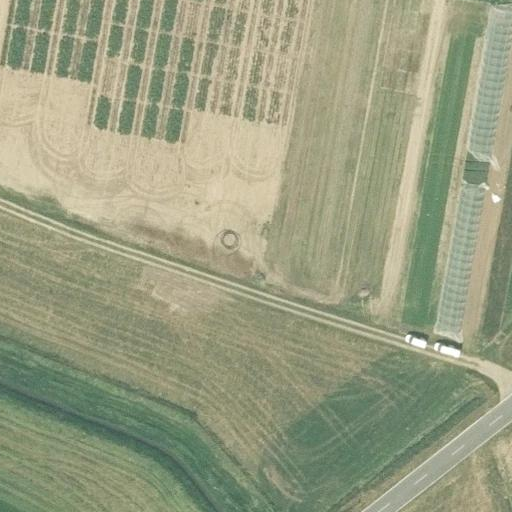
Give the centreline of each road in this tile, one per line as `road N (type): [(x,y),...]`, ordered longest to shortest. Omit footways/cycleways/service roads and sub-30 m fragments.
road 1 (track): [(511,374),(86,236),(0,199)]
road 2 (tertiary): [(375,511),(511,403)]
